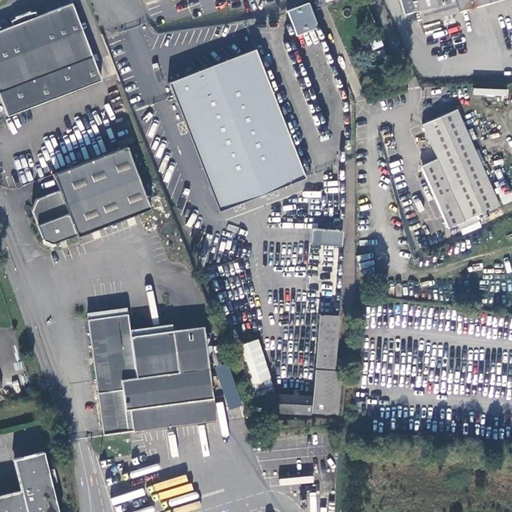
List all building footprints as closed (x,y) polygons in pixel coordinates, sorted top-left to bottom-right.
[(452,15),(503,0),(399,0),(404,15),(418,11),(422,24),(443,18),(446,25),(455,23),(452,15)] [(307,2),(285,11),(295,36),(316,27),(307,2)] [(0,33),(0,98),(8,119),(103,83),(74,6),(39,19),(36,14),(28,16),(20,20),(12,24),(14,28),(0,33)] [(304,179),(254,50),(168,83),(218,212),(304,179)] [(507,96),(507,91),(474,88),(473,93),(507,96)] [(498,206),(455,110),(422,125),(437,160),(424,166),(422,172),(447,229),(465,221),(498,206)] [(60,242),(62,245),(67,242),(66,240),(76,236),(78,238),(151,210),(126,147),(53,176),(58,191),(36,200),(30,212),(43,242),(51,246),(60,242)] [(311,244),(342,247),(343,231),(313,228),(311,244)] [(335,370),(341,288),(321,286),(311,396),(276,394),(266,394),(266,395),(265,412),(310,416),(310,413),(337,415),(341,371),(335,370)] [(209,377),(202,327),(130,336),(127,315),(87,320),(103,435),(215,419),(211,389),(209,377)] [(233,347),(247,385),(269,378),(256,340),(233,347)] [(228,363),(215,367),(228,410),(241,406),(228,363)] [(269,378),(247,385),(253,400),(266,395),(266,394),(276,394),(269,378)] [(41,452),(11,460),(15,475),(45,468),(41,452)] [(24,511),(56,511),(45,468),(15,475),(19,491),(24,511)] [(24,511),(19,491),(0,495),(0,511),(24,511)]
